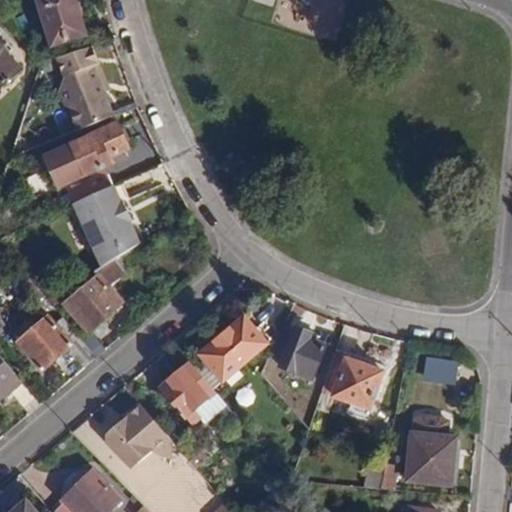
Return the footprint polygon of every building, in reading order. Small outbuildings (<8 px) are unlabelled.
[(87,36),(75,0),(38,0),(53,47),(87,36)] [(0,87),(20,70),(0,46),(0,87)] [(70,109),(80,133),(116,120),(96,68),(60,82),(55,96),(61,112),(70,109)] [(128,149),(117,124),(48,157),(62,187),(113,163),(111,158),(128,149)] [(229,169),(243,162),(235,148),(221,155),(229,169)] [(114,190),(112,187),(73,204),(76,210),(114,190)] [(120,203),(114,190),(76,210),(97,258),(136,239),(129,225),(131,224),(122,203),(120,203)] [(139,245),(136,239),(97,258),(102,268),(115,260),(139,245)] [(127,273),(115,260),(102,268),(95,272),(99,277),(66,304),(89,332),(121,303),(110,289),(127,273)] [(45,297),(30,280),(24,286),(38,304),(45,297)] [(268,344),(245,316),(231,328),(228,325),(214,339),(216,342),(201,355),(224,381),(268,344)] [(83,369),(97,358),(89,349),(63,318),(56,324),(50,317),(18,344),(41,372),(68,350),(83,369)] [(312,380),(325,346),(314,342),(316,336),(296,329),(281,367),(312,380)] [(97,358),(106,350),(98,341),(89,349),(97,358)] [(382,372),(336,355),(322,393),(369,408),(382,372)] [(0,357),(0,400),(21,382),(0,357)] [(451,407),(457,363),(427,359),(421,403),(451,407)] [(233,413),(190,361),(160,387),(191,425),(202,415),(207,421),(218,412),(225,420),(233,413)] [(169,439),(142,406),(129,417),(128,424),(123,429),(116,428),(108,435),(107,443),(128,467),(136,467),(152,454),(169,455),(169,439)] [(128,424),(129,417),(116,428),(123,429),(128,424)] [(452,486),(458,440),(413,434),(407,480),(452,486)] [(376,462),(371,489),(381,489),(386,464),(376,462)] [(386,464),(381,489),(395,491),(400,467),(386,464)] [(66,503),(55,511),(106,511),(119,500),(93,472),(63,501),(66,503)] [(35,511),(27,502),(15,511),(35,511)] [(235,511),(226,503),(216,511),(235,511)]
